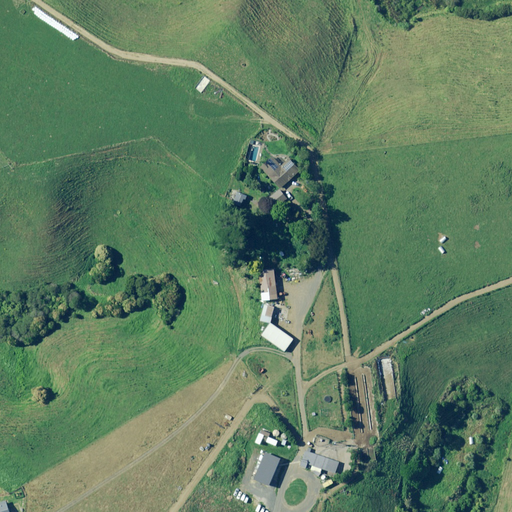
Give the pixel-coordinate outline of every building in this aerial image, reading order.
[(280,165),(272,156),(261,166),(280,188),(301,169),(289,156),(280,165)] [(287,198),(279,189),(270,197),(277,206),(287,198)] [(247,196),(238,192),(234,202),(242,206),(247,196)] [(278,298),(274,268),(260,270),(263,300),(278,298)] [(274,306),(264,304),(260,320),(270,323),(274,306)] [(293,339),(271,323),(262,335),(285,351),(293,339)] [(339,462),(305,450),(300,465),(321,472),(323,469),(335,473),(339,462)] [(0,511),(9,511),(6,501),(0,502),(0,511)]
